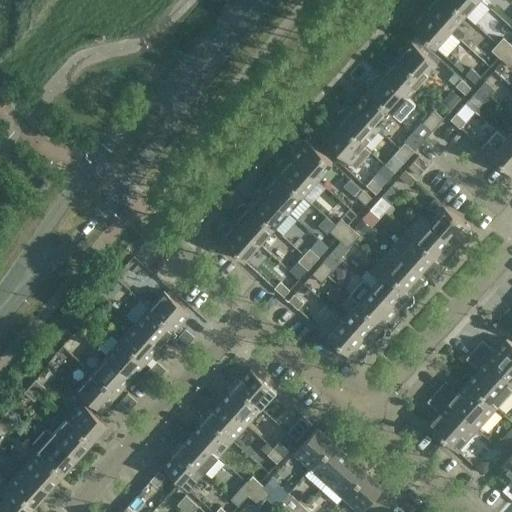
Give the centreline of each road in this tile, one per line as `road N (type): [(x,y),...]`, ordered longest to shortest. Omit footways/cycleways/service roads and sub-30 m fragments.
road 1 (secondary): [(0,318),(121,194),(218,58),(271,0)]
road 2 (secondary): [(251,0),(89,167),(0,296)]
road 3 (residential): [(69,511),(252,321)]
road 4 (residential): [(361,417),(511,250)]
road 5 (residential): [(361,417),(252,321)]
road 6 (residential): [(252,321),(157,230)]
